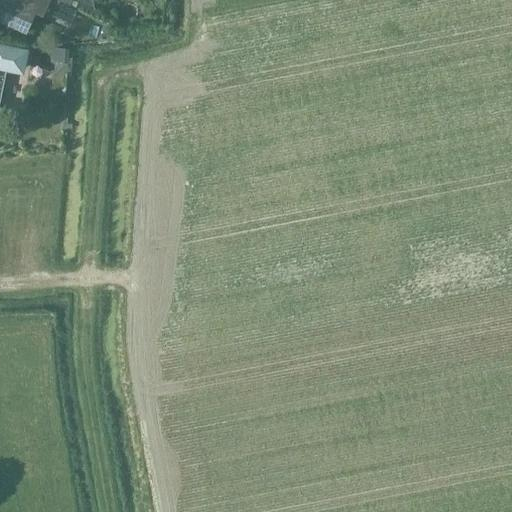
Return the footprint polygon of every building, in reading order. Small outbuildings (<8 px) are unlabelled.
[(44,15),(50,0),(0,0),(0,20),(26,32),(36,11),(44,15)] [(58,16),(64,5),(54,0),(49,11),(58,16)] [(69,48),(55,47),(54,60),(69,61),(69,48)] [(4,52),(2,63),(26,67),(27,56),(4,52)] [(0,110),(2,111),(9,74),(0,72),(0,110)]
